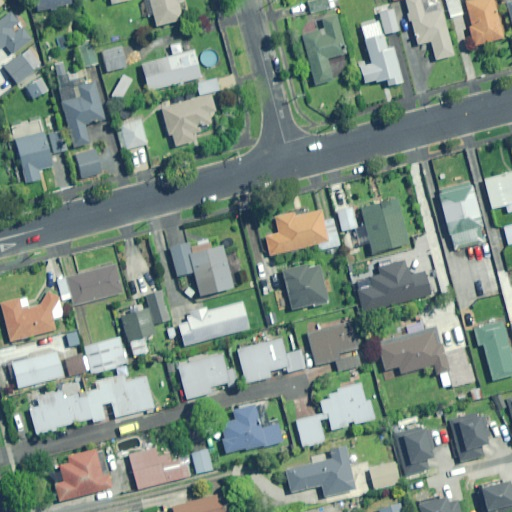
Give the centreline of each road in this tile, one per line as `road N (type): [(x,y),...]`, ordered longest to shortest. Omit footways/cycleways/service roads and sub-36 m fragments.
road 1 (residential): [(291,163),(0,240)]
road 2 (residential): [(511,105),(291,163)]
road 3 (residential): [(291,163),(247,0)]
